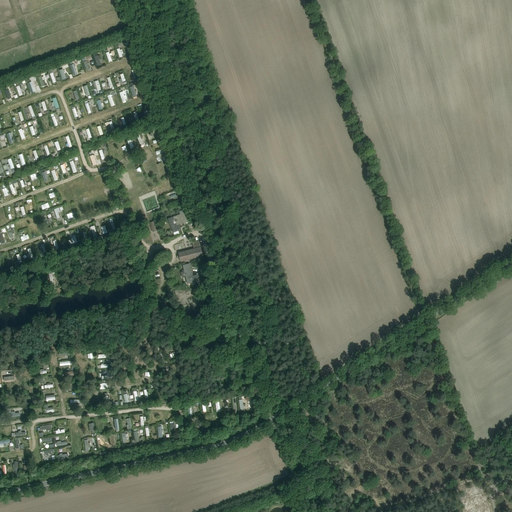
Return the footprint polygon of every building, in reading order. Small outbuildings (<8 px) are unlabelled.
[(8,116),(9,123),(8,123),(9,127),(16,126),(14,115),(8,116)] [(61,211),(66,210),(65,205),(56,207),(60,219),(63,218),(61,211)] [(179,212),(180,215),(168,219),(173,233),(181,230),(179,224),(188,221),(185,213),(184,213),(183,210),(179,212)] [(189,260),(199,257),(203,256),(200,247),(198,242),(193,243),(194,249),(186,251),(179,253),(179,256),(177,256),(178,259),(180,259),(181,261),(188,259),(189,260)] [(193,276),(190,264),(183,265),(184,271),(183,271),(183,272),(181,273),(182,277),(185,276),(187,284),(198,281),(197,275),(193,276)] [(214,288),(211,277),(205,278),(208,289),(214,288)] [(116,435),(111,436),(115,447),(120,446),(116,435)] [(15,440),(0,441),(1,448),(16,447),(15,440)]
